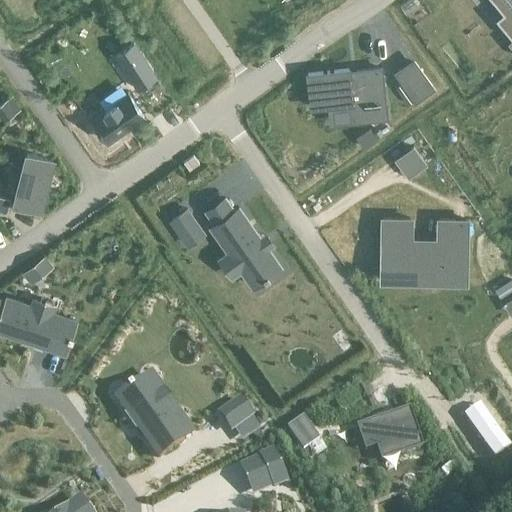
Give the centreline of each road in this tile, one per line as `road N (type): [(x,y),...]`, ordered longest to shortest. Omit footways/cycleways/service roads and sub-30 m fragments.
road 1 (residential): [(220,111),(413,394)]
road 2 (residential): [(139,511),(139,500),(58,395),(20,391),(11,400)]
road 3 (residential): [(98,198),(0,52)]
road 4 (residential): [(246,92),(378,0)]
road 5 (residential): [(98,198),(220,111)]
